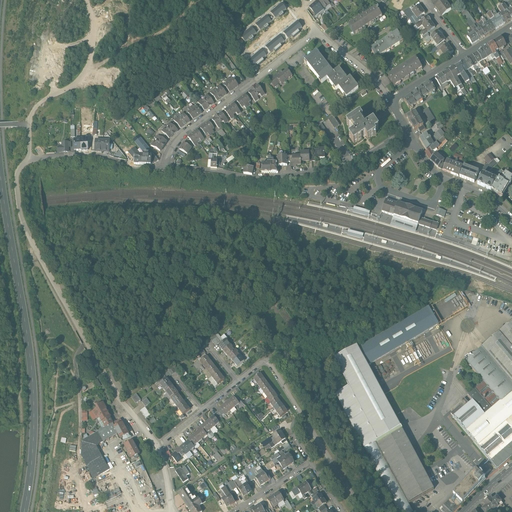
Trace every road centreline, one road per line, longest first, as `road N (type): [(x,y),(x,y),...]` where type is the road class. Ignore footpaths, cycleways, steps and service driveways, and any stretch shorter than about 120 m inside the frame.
road 1 (residential): [(115,387),(23,227),(14,181),(28,160),(52,156),(165,170)]
road 2 (primary): [(0,173),(33,402),(23,511)]
road 3 (residential): [(165,170),(257,180),(336,171),(406,129)]
road 4 (residential): [(315,31),(178,137),(165,170)]
road 5 (track): [(20,423),(0,246)]
road 6 (residential): [(413,141),(377,169),(378,186),(427,205),(443,178)]
road 7 (track): [(364,281),(265,357)]
